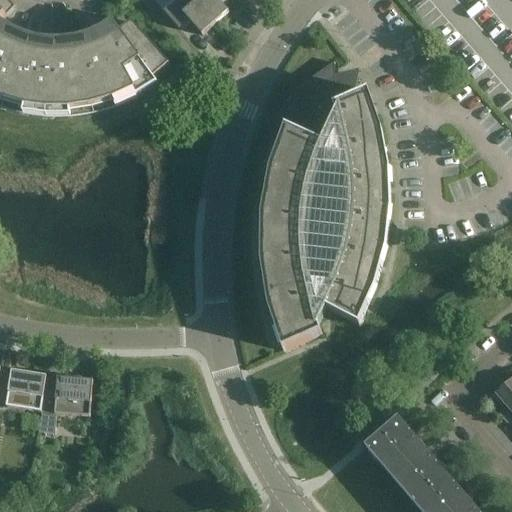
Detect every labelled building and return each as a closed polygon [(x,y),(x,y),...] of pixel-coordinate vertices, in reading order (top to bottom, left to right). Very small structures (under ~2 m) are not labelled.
[(0,0),(0,108),(23,115),(46,118),(70,118),(93,114),(116,108),(137,98),(157,85),(158,84),(154,78),(169,66),(132,24),(120,32),(113,23),(111,24),(112,24),(101,31),(89,36),(77,40),(64,42),(51,42),(38,40),(26,37),(14,31),(3,25),(0,22),(0,21),(14,7),(6,0),(0,0)] [(215,25),(193,0),(177,0),(164,12),(179,30),(189,22),(202,37),(215,25)] [(219,3),(222,0),(193,0),(215,25),(229,13),(219,3)] [(270,173),(262,217),(261,263),(268,308),(283,351),(283,352),(322,335),(322,334),(319,325),(323,316),(326,310),(332,313),(349,323),(360,328),(360,327),(359,327),(369,305),(376,290),(380,274),(382,267),(386,251),(388,234),(389,228),(391,212),(390,195),(390,188),(389,171),(386,155),(385,148),(382,132),(376,116),(368,94),(369,94),(369,93),(368,93),(348,102),(353,76),(351,77),(335,81),(334,78),(334,65),(335,65),(334,64),(296,89),(293,84),(293,83),(292,83),(273,125),(274,126),(274,124),(276,125),(284,129),(286,130),(270,173)] [(1,371),(0,373),(0,404),(7,406),(7,408),(41,414),(46,378),(12,373),(12,376),(1,374),(2,371),(1,371)] [(46,378),(41,414),(42,414),(38,434),(55,436),(56,416),(90,419),(93,383),(58,380),(58,383),(47,382),(47,378),(46,378)] [(501,416),(504,420),(511,413),(511,380),(496,395),(507,408),(501,413),(501,414),(500,415),(501,416)] [(365,448),(389,475),(422,447),(398,419),(365,448)] [(422,447),(389,475),(412,502),(445,474),(422,447)] [(445,474),(412,502),(420,511),(454,511),(468,500),(445,474)] [(477,511),(468,500),(454,511),(477,511)]
